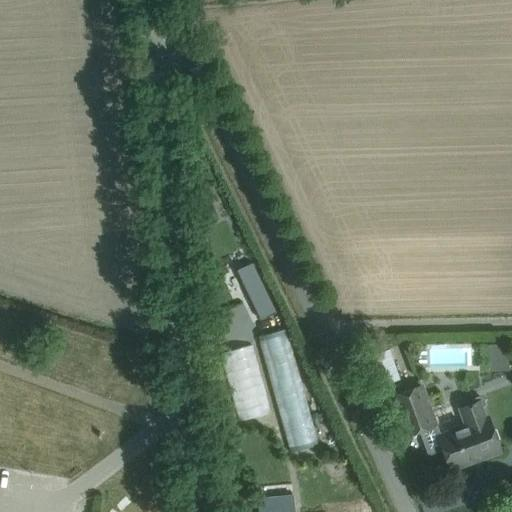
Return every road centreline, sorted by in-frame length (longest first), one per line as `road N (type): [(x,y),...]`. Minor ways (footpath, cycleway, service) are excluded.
road 1 (unclassified): [(398,511),(234,179),(194,60),(154,40)]
road 2 (unclassified): [(200,511),(154,40)]
